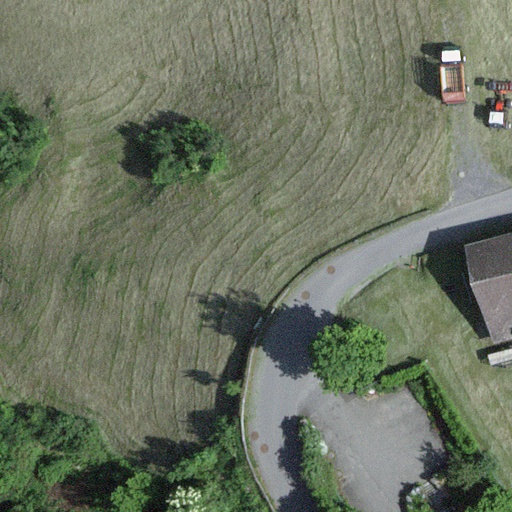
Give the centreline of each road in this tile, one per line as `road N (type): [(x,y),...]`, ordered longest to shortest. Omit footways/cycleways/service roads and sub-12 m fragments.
road 1 (residential): [(511,211),(401,250),(302,322),(281,393),(286,465),(312,511)]
road 2 (track): [(447,0),(471,126),(473,225)]
